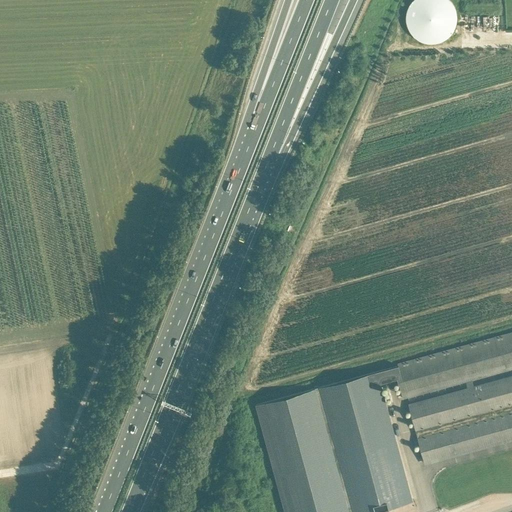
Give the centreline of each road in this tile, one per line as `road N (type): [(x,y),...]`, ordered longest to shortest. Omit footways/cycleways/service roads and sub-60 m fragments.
road 1 (motorway): [(259,117),(102,511)]
road 2 (motorway): [(128,511),(270,153)]
road 3 (motorway): [(270,153),(353,0)]
road 4 (motorway): [(270,153),(332,0)]
road 5 (motorway): [(305,0),(259,117)]
road 6 (motorway): [(288,0),(259,117)]
